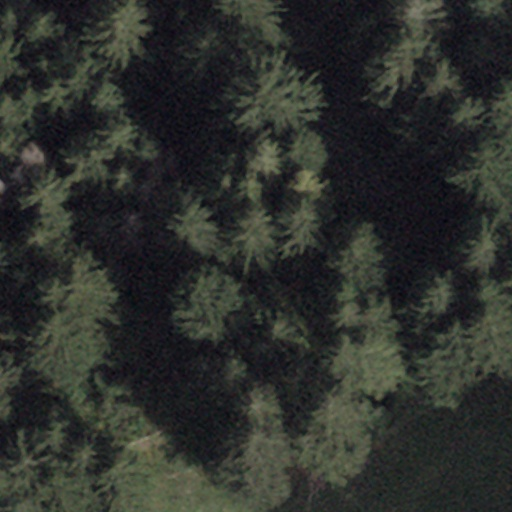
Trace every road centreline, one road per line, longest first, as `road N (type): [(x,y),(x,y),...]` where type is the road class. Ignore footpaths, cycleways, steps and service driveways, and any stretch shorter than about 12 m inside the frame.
road 1 (track): [(511,187),(441,164),(329,89),(258,0)]
road 2 (track): [(466,511),(471,406),(511,396)]
